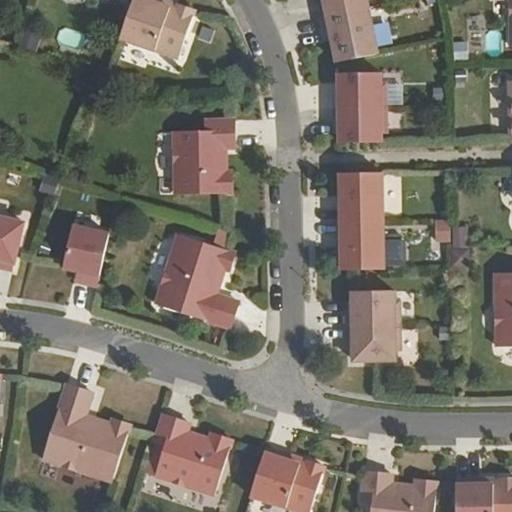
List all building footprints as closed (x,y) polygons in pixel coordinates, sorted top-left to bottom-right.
[(167,5),(153,0),(134,0),(119,45),(177,66),(195,14),(178,9),(176,13),(166,9),(167,5)] [(323,0),(327,16),(370,8),(368,0),(323,0)] [(178,9),(167,5),(166,9),(176,13),(178,9)] [(337,64),(379,55),(370,8),(327,16),(337,64)] [(35,48),(40,32),(19,26),(14,42),(35,48)] [(340,109),(388,108),(388,85),(382,85),(382,74),(340,75),(340,109)] [(341,144),(384,144),(383,133),(388,133),(388,108),(340,109),(341,144)] [(176,196),(234,196),(234,174),(228,174),(228,156),(224,157),(225,151),(236,151),(237,123),(207,123),(207,134),(176,134),(176,196)] [(342,222),(385,222),(384,173),(341,174),(342,222)] [(135,203),(120,198),(116,210),(132,215),(135,203)] [(431,241),(448,242),(449,219),(432,219),(431,241)] [(0,267),(2,268),(1,275),(17,278),(28,228),(0,221),(0,267)] [(343,272),(386,271),(385,222),(342,222),(343,272)] [(465,265),(467,226),(450,225),(449,265),(465,265)] [(84,284),(99,287),(110,235),(74,227),(65,270),(78,273),(85,274),(84,284)] [(232,275),(238,257),(181,237),(156,305),(231,333),(241,306),(214,296),(217,289),(221,290),(227,273),(232,275)] [(498,347),(511,346),(511,275),(497,276),(498,347)] [(353,328),(401,327),(401,303),(396,303),(396,292),(354,293),(353,328)] [(401,350),(401,327),(353,328),(351,328),(351,345),(354,345),(354,362),(397,362),(397,351),(401,350)] [(85,426),(87,420),(93,398),(67,390),(44,465),(113,487),(132,428),(114,423),(113,428),(95,423),(94,428),(85,426)] [(192,426),(164,417),(146,476),(214,499),(233,444),(212,437),(210,442),(194,437),(194,440),(188,439),(189,436),(192,426)] [(297,459),(267,450),(251,498),(297,511),(311,511),(325,468),(308,463),(306,468),(297,465),(297,459)] [(436,511),(440,485),(416,482),(416,488),(398,486),(398,489),(393,489),(394,478),(366,474),(363,502),(372,502),(371,511),(436,511)] [(511,511),(511,480),(457,481),(457,511),(511,511)]
